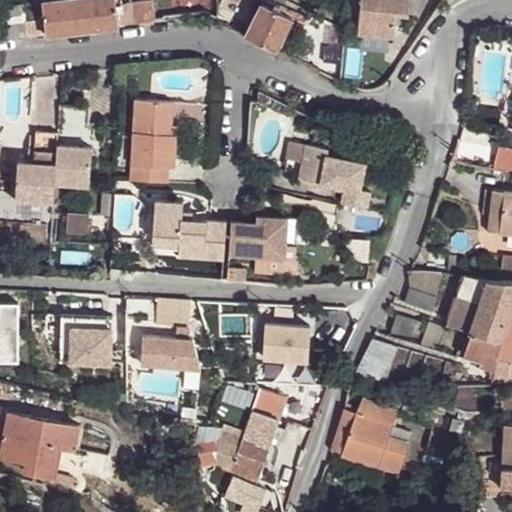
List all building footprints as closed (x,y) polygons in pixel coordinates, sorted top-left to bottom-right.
[(25,21),(26,36),(46,33),(118,25),(155,21),(152,0),(147,0),(126,3),(126,11),(121,11),(119,0),(47,0),(37,1),(37,2),(38,12),(39,18),(25,21)] [(269,0),(262,0),(261,1),(277,9),(279,5),(269,0)] [(406,12),(410,12),(411,0),(361,0),(359,33),(362,33),(388,35),(394,35),(395,22),(397,11),(406,12)] [(251,21),(245,34),(274,49),(290,16),(277,9),(261,1),(251,21)] [(0,39),(2,39),(26,36),(25,21),(24,14),(38,12),(37,2),(0,6),(0,11),(1,16),(0,15),(0,39)] [(397,11),(395,22),(405,23),(406,12),(397,11)] [(340,65),(343,29),(327,22),(321,62),(340,65)] [(388,35),(362,33),(361,47),(386,49),(388,35)] [(502,120),(511,121),(511,84),(508,84),(502,120)] [(132,98),(128,181),(165,183),(166,167),(172,167),(173,135),(168,134),(169,125),(170,101),(132,98)] [(89,106),(59,104),(57,131),(53,183),(88,186),(93,125),(88,125),(89,106)] [(14,199),(52,202),(53,183),(57,131),(35,129),(33,159),(17,158),(14,199)] [(308,145),(291,141),(287,160),(305,162),(308,145)] [(373,191),(362,190),(367,161),(328,154),(329,148),(308,145),(305,162),(302,179),(346,187),(344,202),(370,208),(373,191)] [(492,168),(495,152),(479,150),(456,145),(450,161),(473,164),(473,165),(492,168)] [(509,154),(495,152),(492,168),(507,170),(509,154)] [(511,191),(493,190),(488,233),(511,235),(511,191)] [(152,199),(151,238),(177,239),(176,248),(176,255),(220,258),(222,220),(189,218),(178,217),(179,211),(179,201),(152,199)] [(98,235),(109,235),(110,210),(99,210),(98,235)] [(228,219),(225,253),(281,257),(284,215),(254,213),(253,221),(228,219)] [(86,215),(65,214),(63,233),(85,234),(86,215)] [(349,237),(347,258),(369,260),(371,238),(349,237)] [(177,239),(151,238),(150,246),(176,248),(177,239)] [(450,273),(458,274),(460,255),(452,254),(450,273)] [(511,258),(502,258),(501,277),(511,278),(511,258)] [(247,267),(228,265),(227,279),(246,280),(247,267)] [(411,288),(406,302),(432,311),(436,297),(439,285),(442,277),(422,270),(415,289),(411,288)] [(485,279),(467,274),(451,319),(470,326),(468,331),(472,332),(465,355),(483,360),(485,352),(491,354),(491,353),(499,355),(509,325),(511,326),(511,280),(487,278),(485,279)] [(0,297),(0,329),(17,329),(18,298),(0,297)] [(189,299),(157,297),(155,323),(188,326),(189,299)] [(396,313),(392,330),(419,338),(424,322),(396,313)] [(62,363),(112,364),(112,315),(62,315),(62,363)] [(470,326),(451,319),(448,329),(467,335),(468,331),(470,326)] [(262,360),(309,360),(309,320),(262,320),(262,360)] [(511,326),(509,325),(499,355),(511,358),(511,326)] [(196,366),(196,333),(139,333),(139,366),(196,366)] [(373,337),(360,364),(389,376),(400,348),(373,337)] [(485,352),(483,360),(481,367),(495,370),(499,355),(491,353),(491,354),(485,352)] [(495,370),(493,378),(509,381),(511,365),(511,358),(499,355),(495,370)] [(360,364),(351,383),(386,383),(389,376),(360,364)] [(286,398),(258,389),(241,439),(238,449),(218,442),(215,467),(222,470),(221,471),(257,484),(286,398)] [(396,411),(360,399),(356,413),(342,454),(399,473),(409,444),(408,444),(388,437),(393,425),(392,425),(396,411)] [(331,450),(342,454),(356,413),(345,409),(331,450)] [(74,428),(7,415),(0,453),(0,456),(26,461),(24,470),(51,475),(52,476),(52,474),(54,465),(55,459),(58,444),(70,447),(74,428)] [(511,467),(511,422),(505,422),(503,468),(511,467)] [(393,425),(388,437),(408,444),(412,432),(393,425)] [(434,428),(427,452),(444,458),(448,459),(455,435),(454,434),(434,428)] [(241,439),(221,433),(218,442),(238,449),(241,439)] [(511,467),(503,468),(502,488),(511,487),(511,467)] [(74,478),(52,474),(52,476),(51,475),(50,481),(72,487),(74,486),(76,482),(76,479),(74,478)]
